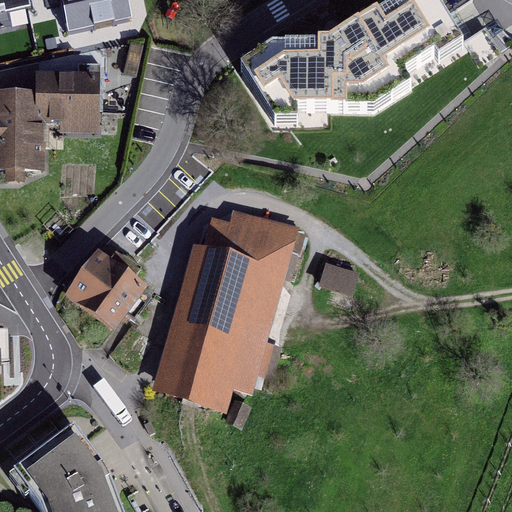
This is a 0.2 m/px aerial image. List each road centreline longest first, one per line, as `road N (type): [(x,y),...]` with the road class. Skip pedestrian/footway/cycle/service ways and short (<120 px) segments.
road 1 (residential): [(23,295),(166,160),(206,51),(295,0)]
road 2 (residential): [(23,295),(54,361),(45,390),(0,426)]
